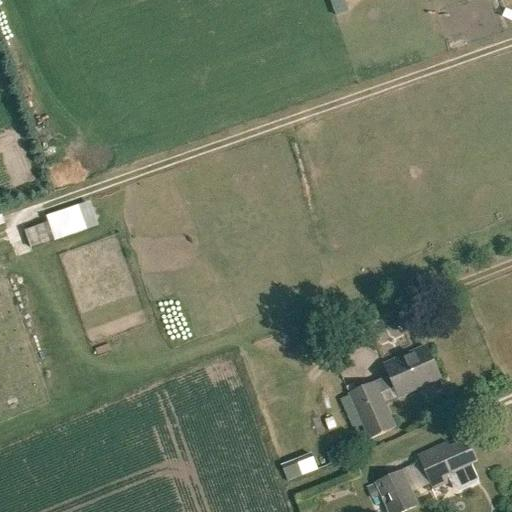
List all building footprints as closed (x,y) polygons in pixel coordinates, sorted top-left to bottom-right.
[(86,231),(78,206),(45,218),(53,242),(86,231)] [(385,365),(390,378),(350,395),(370,440),(396,429),(380,394),(394,387),(399,398),(441,380),(426,347),(385,365)] [(449,448),(447,444),(417,458),(432,490),(451,482),(450,480),(473,470),(470,465),(475,463),(465,441),(449,448)] [(307,472),(324,467),(319,451),(302,457),(307,472)] [(376,484),(388,511),(404,511),(418,506),(403,472),(376,484)]
